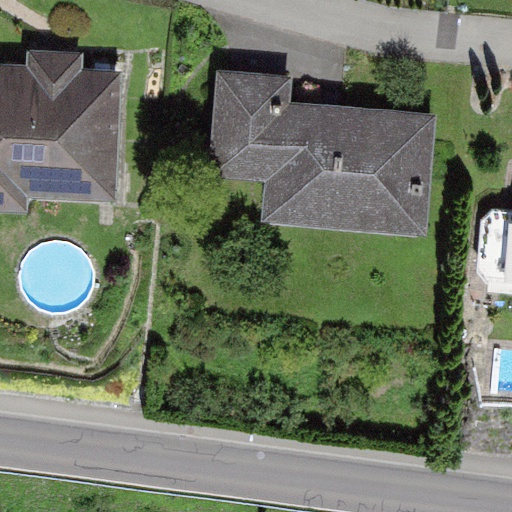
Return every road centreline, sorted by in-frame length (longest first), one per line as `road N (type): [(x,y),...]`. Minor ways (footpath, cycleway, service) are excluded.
road 1 (tertiary): [(0,435),(511,502)]
road 2 (residential): [(277,0),(444,38),(511,44)]
